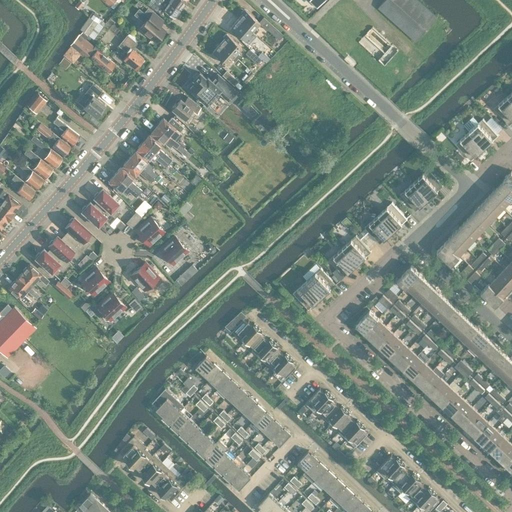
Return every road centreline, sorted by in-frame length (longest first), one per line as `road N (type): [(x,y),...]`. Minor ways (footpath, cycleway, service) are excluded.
road 1 (residential): [(511,494),(331,322),(411,244)]
road 2 (residential): [(467,511),(253,312)]
road 3 (residential): [(269,0),(471,188)]
road 4 (tertiary): [(57,197),(213,0)]
road 5 (residential): [(152,411),(242,495)]
